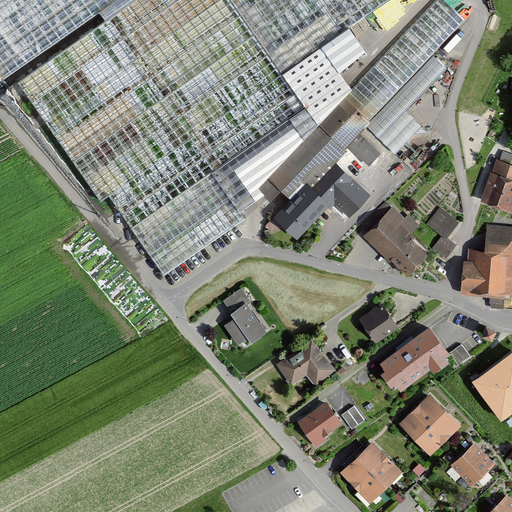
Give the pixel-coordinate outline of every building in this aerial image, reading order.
[(0,0),(0,69),(4,75),(99,9),(105,17),(129,0),(0,0)] [(129,0),(105,17),(17,78),(131,226),(211,170),(239,210),(272,178),(319,122),(284,70),(348,27),(386,0),(129,0)] [(348,27),(284,70),(319,122),(352,89),(337,67),(364,51),(348,27)] [(346,100),(272,178),(295,200),(278,218),(297,236),(333,197),(349,213),(367,194),(333,163),(349,146),(369,164),(379,153),(358,133),(369,122),(346,100)] [(511,166),(502,163),(499,170),(495,169),(484,200),(511,210),(511,206),(511,166)] [(211,170),(131,226),(164,273),(245,217),(239,210),(211,170)] [(396,204),(369,234),(417,278),(439,254),(416,233),(424,224),(414,214),(410,217),(396,204)] [(458,222),(440,209),(429,223),(447,237),(458,222)] [(463,292),(511,296),(511,281),(511,227),(488,226),(485,254),(471,253),(470,263),(465,263),(463,292)] [(235,311),(239,316),(230,322),(243,343),(253,336),(256,341),(272,331),(252,300),(235,311)] [(377,341),(396,327),(381,306),(362,320),(377,341)] [(481,335),(492,341),(497,330),(487,325),(481,335)] [(429,329),(383,364),(389,373),(384,377),(392,386),(396,383),(401,391),(430,370),(433,374),(448,363),(445,358),(449,355),(429,329)] [(292,382),(307,371),(316,383),(333,370),(312,341),(279,365),(292,382)] [(461,363),(472,354),(462,342),(451,350),(461,363)] [(511,355),(474,383),(500,419),(511,410),(511,355)] [(430,451),(457,426),(430,398),(403,424),(430,451)] [(305,418),(298,423),(315,446),(322,441),(321,438),(342,423),(326,402),(305,418)] [(355,404),(342,413),(353,428),(366,418),(355,404)] [(399,473),(372,445),(343,472),(370,501),(399,473)] [(471,484),(492,464),(475,445),(454,465),(471,484)] [(419,474),(426,468),(421,462),(414,467),(419,474)] [(511,511),(511,502),(507,498),(492,511),(511,511)]
